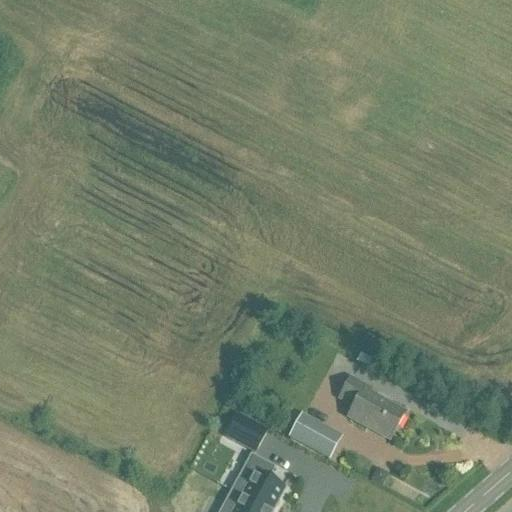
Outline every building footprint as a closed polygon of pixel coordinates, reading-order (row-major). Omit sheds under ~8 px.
[(350,380),(339,400),(354,408),(348,418),(390,442),(405,417),(367,395),(370,391),(350,380)] [(331,456),(341,437),(303,417),(293,434),(331,456)] [(265,434),(239,419),(227,441),(254,455),(265,434)] [(262,481),(250,503),(265,511),(281,511),(290,496),(262,481)] [(158,503),(150,511),(168,511),(169,511),(158,503)] [(265,511),(250,503),(245,511),(265,511)]
